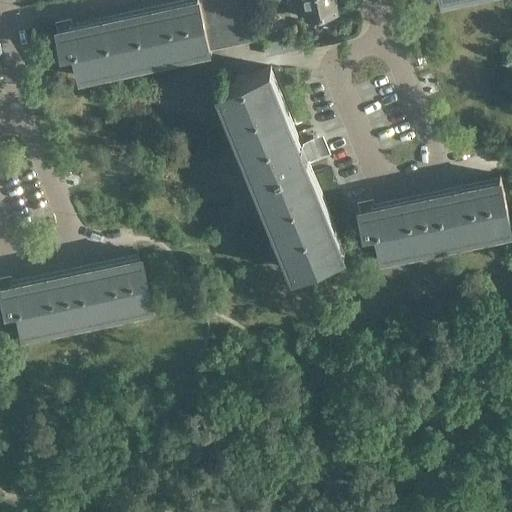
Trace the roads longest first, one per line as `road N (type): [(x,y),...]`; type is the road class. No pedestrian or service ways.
road 1 (residential): [(436,173),(379,185),(331,64),(381,34)]
road 2 (residential): [(88,248),(15,109)]
road 3 (residential): [(436,173),(381,34)]
